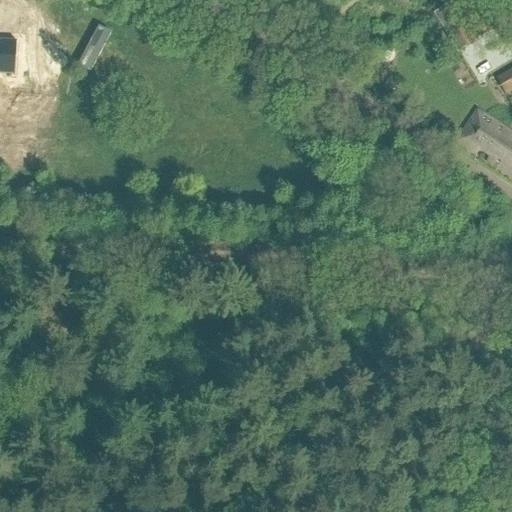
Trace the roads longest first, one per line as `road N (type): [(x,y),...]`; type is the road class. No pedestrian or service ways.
road 1 (track): [(511,270),(0,243)]
road 2 (tertiary): [(511,199),(192,0)]
